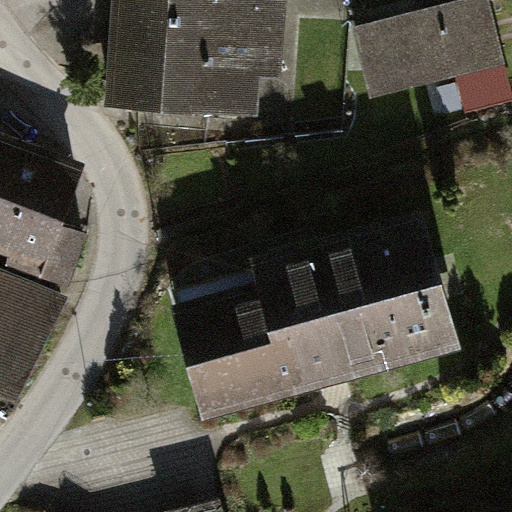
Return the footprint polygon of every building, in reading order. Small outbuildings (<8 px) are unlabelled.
[(281,0),(121,0),(115,101),(250,109),(252,69),(277,71),(281,0)] [(480,0),(423,0),(362,20),(386,97),(500,60),(480,0)] [(0,239),(27,250),(23,261),(72,281),(90,232),(61,220),(79,177),(28,151),(27,153),(0,140),(0,239)] [(434,176),(205,245),(253,406),(482,337),(434,176)] [(0,382),(23,390),(63,299),(0,271),(0,382)] [(229,511),(224,496),(175,511),(229,511)]
